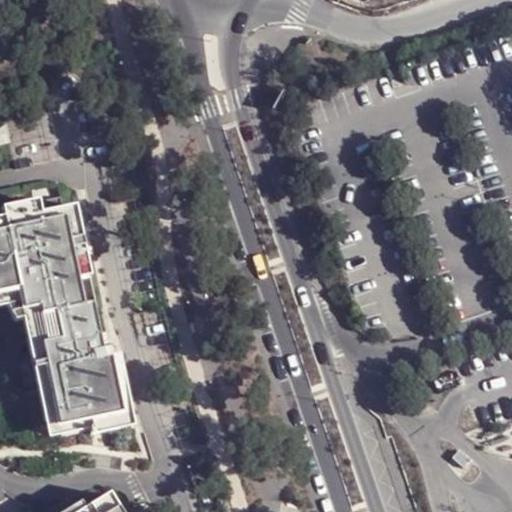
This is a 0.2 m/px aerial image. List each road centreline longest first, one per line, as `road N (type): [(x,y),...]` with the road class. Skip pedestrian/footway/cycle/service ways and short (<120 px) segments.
road 1 (tertiary): [(199,13),(194,49),(209,107),(346,511)]
road 2 (tertiary): [(375,511),(238,99),(235,15)]
road 3 (unknown): [(0,467),(56,482),(169,475)]
